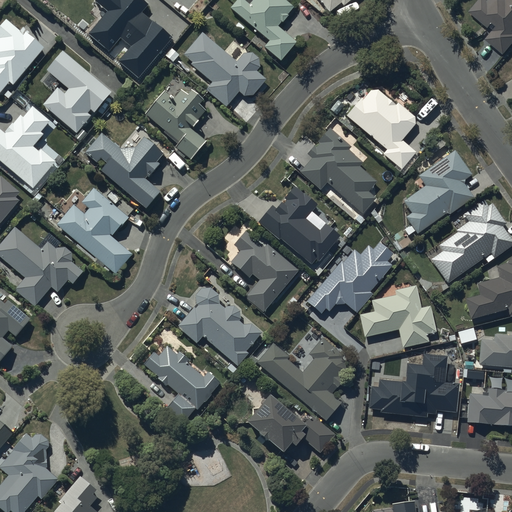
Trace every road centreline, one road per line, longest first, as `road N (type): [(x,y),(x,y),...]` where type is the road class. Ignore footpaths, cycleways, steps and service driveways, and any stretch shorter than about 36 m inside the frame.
road 1 (residential): [(422,19),(346,51),(313,75),(242,162),(179,209),(132,302),(81,338)]
road 2 (residential): [(511,468),(364,457),(312,511)]
road 3 (residential): [(511,157),(422,19)]
